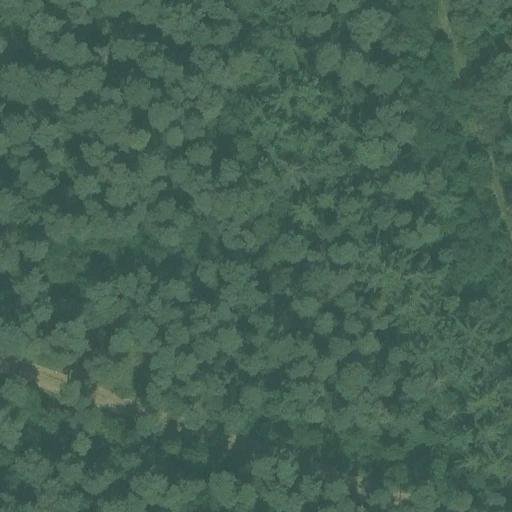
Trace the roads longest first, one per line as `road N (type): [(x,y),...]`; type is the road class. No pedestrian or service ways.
road 1 (track): [(490,511),(0,348)]
road 2 (track): [(511,256),(418,0)]
